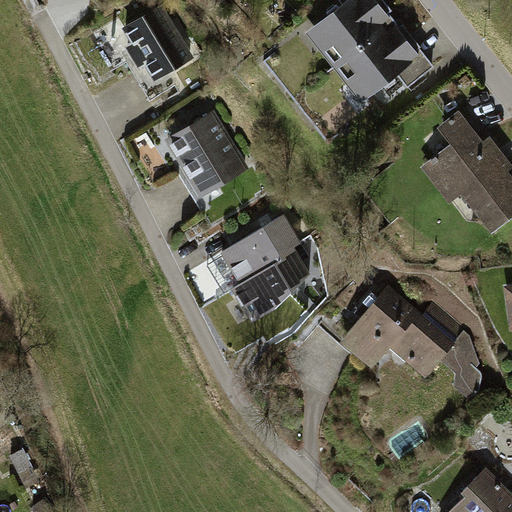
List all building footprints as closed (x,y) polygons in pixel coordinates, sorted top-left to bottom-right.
[(377,0),(363,0),(311,36),(360,107),(422,65),(377,0)] [(167,9),(120,33),(146,83),(193,59),(167,9)] [(249,167),(214,108),(168,135),(204,194),(249,167)] [(511,175),(472,127),(431,160),(494,237),(511,222),(511,175)] [(273,259),(290,249),(297,245),(280,216),(215,254),(235,288),(276,264),(273,259)] [(235,288),(228,290),(247,324),(271,311),(306,276),(290,249),(273,259),(276,264),(235,288)] [(391,301),(347,349),(378,376),(399,352),(438,388),(473,350),(438,319),(426,332),(391,301)] [(511,511),(511,496),(492,480),(465,511),(511,511)]
